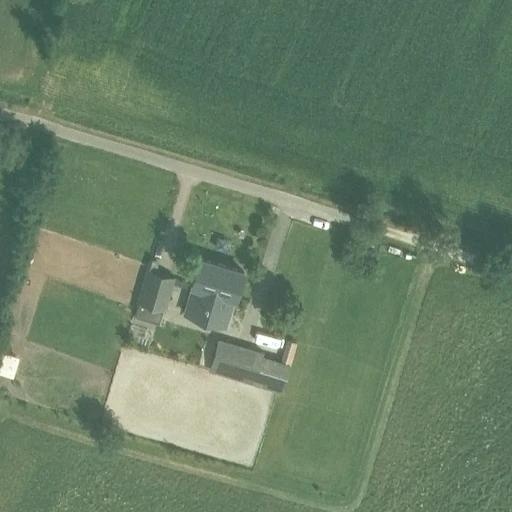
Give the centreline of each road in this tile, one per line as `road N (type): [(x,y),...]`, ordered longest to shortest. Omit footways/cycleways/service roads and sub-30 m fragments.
road 1 (unclassified): [(350,218),(0,112)]
road 2 (track): [(511,267),(350,218)]
